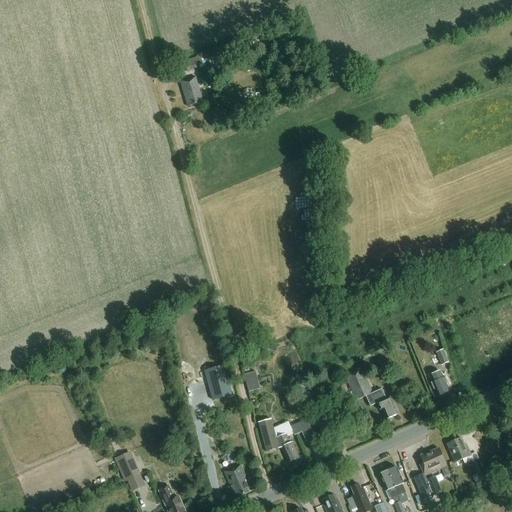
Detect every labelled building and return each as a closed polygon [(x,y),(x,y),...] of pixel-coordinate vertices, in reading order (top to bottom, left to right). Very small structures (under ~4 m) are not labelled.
[(177,66),(179,74),(208,64),(210,69),(223,65),(222,61),(240,55),(236,45),(204,56),(203,55),(189,60),(190,62),(177,66)] [(187,106),(202,101),(195,76),(180,81),(187,106)] [(162,323),(156,325),(158,333),(165,331),(162,323)] [(139,330),(141,336),(150,333),(148,327),(139,330)] [(436,353),(441,366),(449,363),(443,350),(436,353)] [(205,369),(213,400),(233,395),(224,364),(205,369)] [(299,367),(285,370),(287,385),(302,383),(299,367)] [(345,377),(356,402),(374,394),(363,370),(345,377)] [(251,391),(263,388),(258,371),(246,374),(251,391)] [(441,371),(431,375),(434,383),(431,384),(434,390),(436,389),(439,397),(449,392),(446,384),(448,383),(446,377),(444,378),(441,371)] [(372,405),(377,403),(380,410),(383,409),(387,419),(396,415),(389,398),(384,400),(383,396),(376,399),(374,396),(369,398),(372,405)] [(293,443),(290,443),(286,434),(276,439),(271,420),(258,423),(266,452),(282,447),(289,463),(299,458),(293,443)] [(294,435),(294,436),(302,432),(311,428),(307,420),(290,427),(294,435)] [(204,457),(216,454),(212,438),(200,441),(204,457)] [(456,462),(463,459),(465,464),(472,461),(470,456),(471,455),(465,443),(464,444),(461,438),(448,444),(456,462)] [(423,474),(414,478),(422,497),(424,496),(425,500),(442,492),(435,476),(426,480),(425,476),(441,469),(444,477),(450,475),(438,448),(427,453),(425,452),(421,454),(420,456),(419,457),(422,465),(419,466),(423,474)] [(115,460),(125,482),(127,481),(132,491),(145,485),(140,474),(134,477),(131,470),(137,467),(131,452),(115,460)] [(480,459),(473,462),(480,481),(475,483),(478,488),(488,484),(485,477),(493,473),(491,467),(484,469),(480,459)] [(239,467),(226,473),(232,487),(229,488),(232,495),(240,492),(241,495),(250,491),(249,489),(252,487),(251,485),(253,484),(251,480),(248,481),(247,478),(244,479),(239,467)] [(394,487),(397,495),(405,492),(401,484),(402,483),(395,468),(388,471),(395,487),(394,487)] [(400,502),(397,495),(394,487),(395,487),(388,471),(379,475),(386,491),(389,490),(392,497),(393,497),(396,503),(394,504),(397,511),(405,511),(401,501),(400,502)] [(352,498),(357,510),(371,504),(364,488),(362,489),(359,483),(351,487),(355,497),(352,498)] [(168,487),(159,491),(168,511),(185,511),(180,499),(175,501),(168,487)] [(334,494),(323,498),(325,503),(323,504),(327,511),(344,511),(338,497),(336,498),(334,494)] [(373,507),(375,511),(387,511),(383,503),(373,507)]
